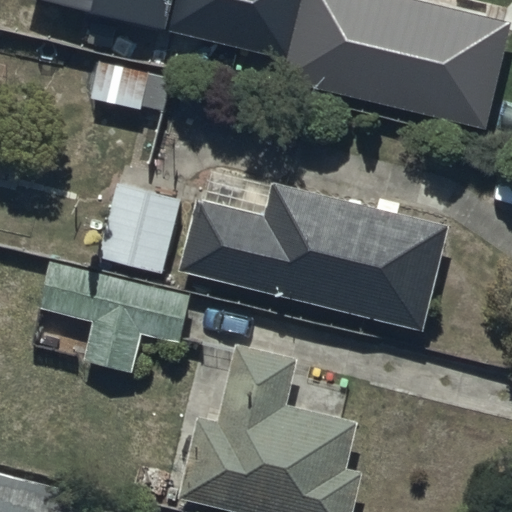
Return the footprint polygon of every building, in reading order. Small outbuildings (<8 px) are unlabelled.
[(73,0),(282,50),(294,0),(73,0)] [(485,125),(511,19),(430,0),(301,0),(283,76),(485,125)] [(452,212),(218,158),(210,194),(203,193),(185,266),(426,323),(452,212)] [(187,189),(123,172),(102,251),(166,269),(187,189)] [(195,283),(55,251),(44,304),(97,316),(87,358),(132,368),(142,326),(183,335),(195,283)] [(303,348),(240,334),(222,412),(205,408),(186,490),(281,511),(357,511),(368,463),(354,460),(364,416),(291,400),(303,348)] [(69,511),(76,484),(0,465),(0,511),(69,511)]
